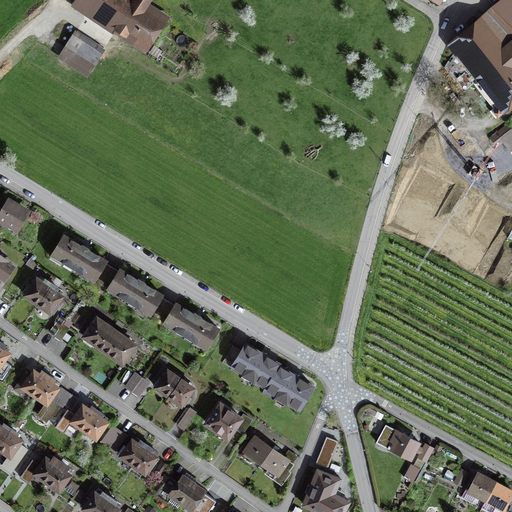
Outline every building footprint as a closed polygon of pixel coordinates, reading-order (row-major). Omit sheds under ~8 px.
[(76,0),(71,8),(147,56),(169,21),(150,8),(155,0),(76,0)] [(511,21),(497,5),(447,48),(500,113),(511,103),(511,21)] [(106,52),(78,33),(61,59),(89,78),(106,52)] [(511,131),(508,125),(491,138),(497,146),(505,140),(511,148),(511,131)] [(503,217),(420,173),(402,207),(437,226),(430,239),(478,265),(503,217)] [(28,210),(6,197),(0,207),(0,223),(14,233),(28,210)] [(175,308),(159,299),(162,294),(142,282),(120,269),(118,273),(103,264),(106,259),(86,248),(60,232),(47,254),(207,348),(219,328),(196,315),(177,304),(175,308)] [(14,264),(0,254),(0,277),(4,280),(8,273),(14,264)] [(66,295),(35,273),(28,283),(21,293),(53,315),(60,305),(66,295)] [(102,350),(117,329),(94,313),(79,334),(102,350)] [(69,328),(63,324),(66,319),(60,315),(48,333),(52,335),(58,339),(61,341),(69,328)] [(117,329),(102,350),(121,363),(136,342),(117,329)] [(296,372),(264,352),(238,336),(222,362),(299,410),(315,384),(296,372)] [(0,375),(4,379),(12,367),(3,361),(9,353),(6,351),(4,349),(7,345),(0,340),(0,375)] [(39,368),(36,366),(28,378),(24,375),(14,389),(22,394),(27,388),(46,402),(38,413),(47,419),(58,404),(50,398),(61,383),(58,381),(39,368)] [(159,375),(153,384),(185,406),(190,398),(196,389),(164,368),(159,375)] [(148,384),(133,373),(123,386),(127,389),(135,394),(139,397),(148,384)] [(245,417),(218,399),(202,423),(229,441),(245,417)] [(84,428),(98,408),(86,400),(72,419),(84,428)] [(98,408),(84,428),(97,436),(110,417),(98,408)] [(196,415),(188,409),(178,423),(185,429),(196,415)] [(0,443),(11,428),(4,423),(3,425),(2,426),(0,425),(0,443)] [(118,447),(126,435),(122,433),(116,428),(112,425),(104,437),(118,447)] [(420,439),(392,425),(382,445),(409,459),(420,439)] [(0,443),(0,448),(9,454),(2,465),(11,472),(27,449),(19,442),(20,439),(15,435),(16,434),(17,432),(11,428),(0,443)] [(133,464),(144,448),(147,444),(135,435),(127,447),(124,445),(118,454),(133,464)] [(261,462),(272,447),(253,435),(243,450),(261,462)] [(433,449),(424,445),(418,456),(428,461),(433,449)] [(272,447),(261,462),(276,472),(272,477),(281,483),(289,472),(287,470),(292,462),(272,447)] [(144,448),(133,464),(147,474),(158,457),(144,448)] [(61,461),(53,456),(50,460),(46,457),(41,465),(32,459),(29,463),(20,477),(28,483),(35,473),(47,481),(61,461)] [(68,467),(61,461),(47,481),(55,487),(59,489),(64,482),(70,474),(65,471),(68,467)] [(420,470),(411,465),(404,479),(414,483),(420,470)] [(341,479),(320,469),(303,504),(318,511),(344,511),(349,503),(333,495),(341,479)] [(468,472),(462,469),(454,482),(460,486),(468,472)] [(203,490),(177,471),(162,492),(188,511),(203,490)] [(511,491),(479,474),(470,492),(503,509),(511,491)] [(84,507),(89,511),(90,511),(98,511),(110,496),(103,491),(100,495),(95,492),(92,495),(90,499),(87,497),(81,505),(84,507)] [(117,501),(110,496),(98,511),(116,511),(119,508),(114,505),(117,501)]
